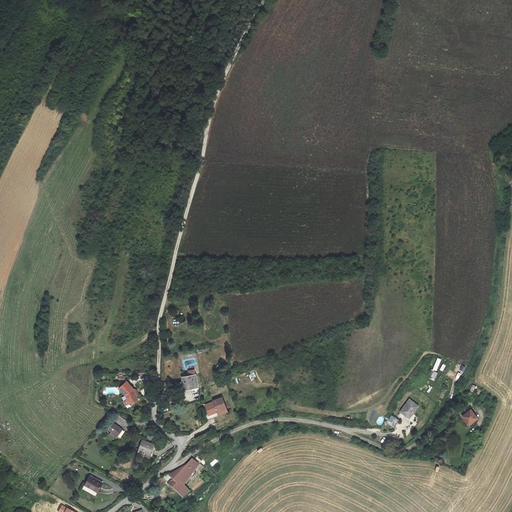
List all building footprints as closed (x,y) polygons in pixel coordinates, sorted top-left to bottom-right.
[(427,377),(434,381),(438,373),(431,369),(427,377)] [(184,390),(197,388),(195,370),(188,371),(189,376),(182,377),(184,390)] [(127,382),(120,389),(127,396),(131,404),(138,401),(134,391),(133,390),(133,389),(127,382)] [(205,406),(210,418),(227,411),(222,398),(214,402),(214,403),(205,406)] [(410,400),(401,412),(409,418),(419,407),(410,400)] [(471,410),(462,417),(469,426),(478,419),(471,410)] [(119,417),(128,425),(133,421),(123,413),(119,417)] [(392,416),(385,425),(393,430),(399,420),(392,416)] [(109,429),(119,437),(124,431),(114,423),(109,429)] [(138,452),(151,457),(155,446),(142,441),(138,452)] [(449,443),(445,450),(450,453),(454,446),(449,443)] [(196,465),(190,458),(180,470),(185,474),(178,482),(185,487),(194,474),(196,476),(204,467),(199,462),(196,465)] [(185,474),(180,470),(167,486),(179,495),(185,487),(178,482),(185,474)] [(84,485),(97,493),(102,483),(90,476),(84,485)] [(195,489),(205,482),(203,480),(193,487),(195,489)] [(185,487),(179,495),(186,501),(192,493),(185,487)]
